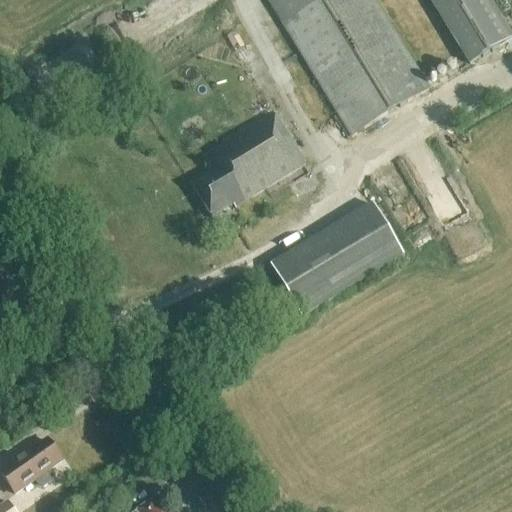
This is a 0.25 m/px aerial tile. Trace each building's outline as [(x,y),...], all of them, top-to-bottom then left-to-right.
[(267,0),(282,25),(351,139),(429,93),(373,0),(267,0)] [(428,0),(470,68),(511,42),(511,41),(487,0),(428,0)] [(235,33),(226,38),(232,49),(241,44),(235,33)] [(277,51),(263,57),(269,70),(283,63),(277,51)] [(190,186),(210,220),(232,207),(233,209),(304,166),(272,115),(202,159),(211,173),(190,186)] [(477,237),(496,227),(461,164),(442,174),(477,237)] [(310,217),(296,196),(237,232),(250,253),(310,217)] [(270,269),(300,321),(404,259),(373,207),(270,269)] [(48,471),(61,463),(47,443),(2,475),(16,494),(35,481),(38,485),(43,487),(51,482),(51,476),(48,471)] [(160,511),(154,502),(139,511),(160,511)] [(0,507),(0,511),(12,511),(7,503),(0,507)]
